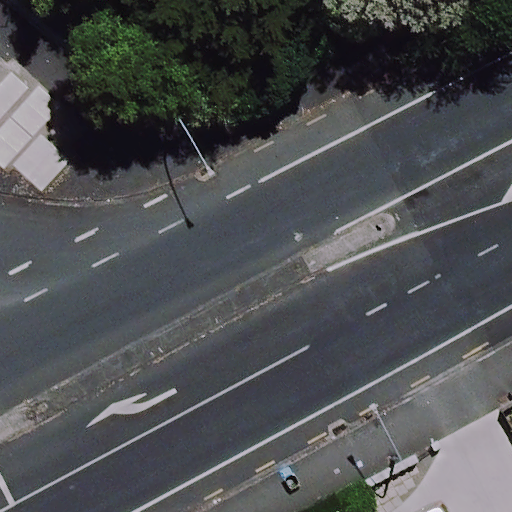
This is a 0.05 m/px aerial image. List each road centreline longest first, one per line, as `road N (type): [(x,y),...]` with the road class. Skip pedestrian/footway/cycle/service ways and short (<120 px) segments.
road 1 (primary): [(476,191),(342,326),(6,511)]
road 2 (primary): [(0,364),(353,196),(476,191)]
